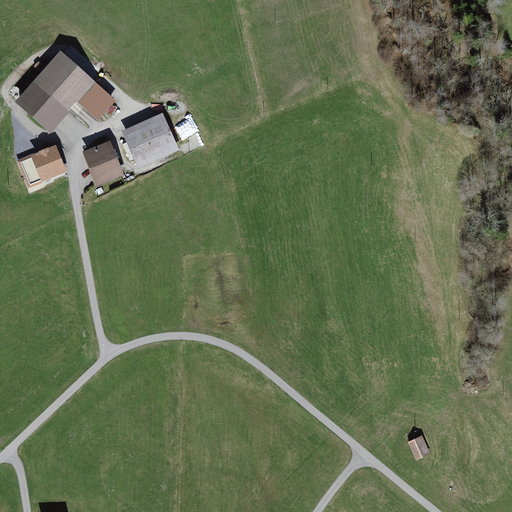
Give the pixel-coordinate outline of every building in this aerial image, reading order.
[(101,123),(117,105),(61,57),(18,106),(47,131),(63,112),(71,119),(81,107),(101,123)] [(165,119),(123,136),(135,166),(125,170),(129,180),(146,173),(144,169),(179,155),(165,119)] [(187,134),(198,131),(194,121),(183,124),(187,134)] [(113,146),(83,157),(99,198),(105,196),(102,188),(126,179),(113,146)] [(65,174),(56,153),(29,164),(38,186),(65,174)] [(429,364),(397,391),(414,411),(438,391),(435,387),(443,380),(429,364)] [(423,442),(408,449),(417,467),(432,460),(423,442)]
